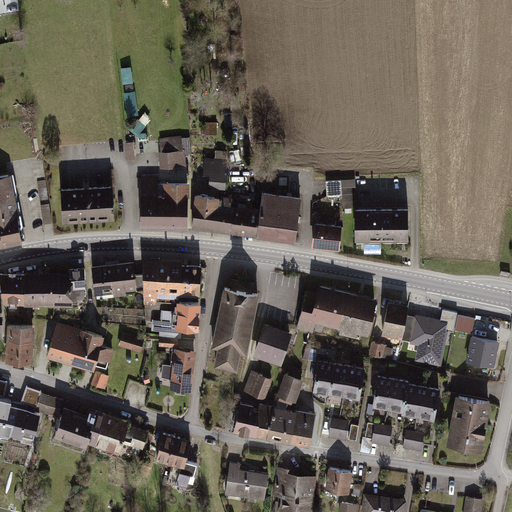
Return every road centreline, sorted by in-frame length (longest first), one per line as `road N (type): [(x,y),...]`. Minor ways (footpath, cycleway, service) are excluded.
road 1 (residential): [(193,430),(492,476)]
road 2 (secondary): [(511,300),(217,249)]
road 3 (secondary): [(217,249),(95,243),(0,258)]
road 4 (residential): [(0,368),(193,430)]
road 5 (residential): [(217,249),(193,430)]
